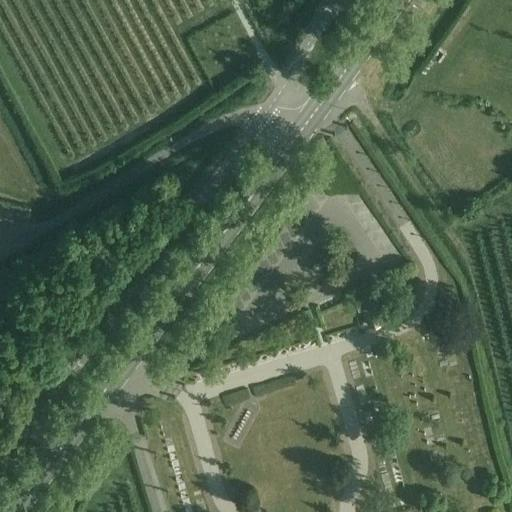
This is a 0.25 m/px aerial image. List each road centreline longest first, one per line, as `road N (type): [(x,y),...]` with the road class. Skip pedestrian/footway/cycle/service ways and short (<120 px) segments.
road 1 (secondary): [(16,511),(310,117)]
road 2 (unclassified): [(0,257),(225,121),(310,117)]
road 3 (secondary): [(310,117),(394,0)]
